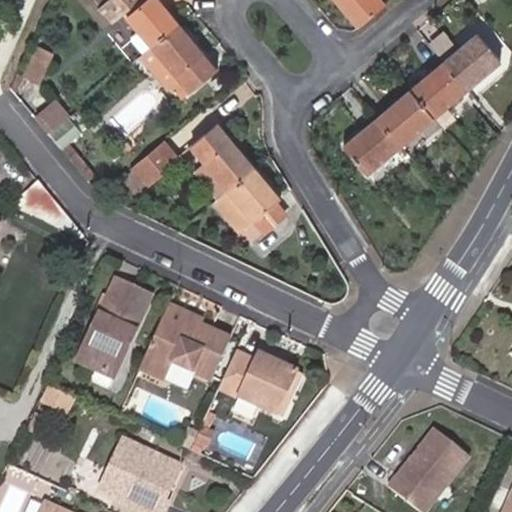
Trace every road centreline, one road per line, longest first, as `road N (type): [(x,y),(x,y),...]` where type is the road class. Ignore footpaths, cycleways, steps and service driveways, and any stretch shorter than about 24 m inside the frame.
road 1 (residential): [(0,113),(87,211),(343,335)]
road 2 (residential): [(304,92),(288,105),(286,133),(373,289)]
road 3 (residential): [(402,365),(273,511)]
road 4 (residential): [(511,173),(430,317)]
road 5 (residential): [(221,0),(223,15),(304,92)]
road 6 (residential): [(402,365),(511,414)]
